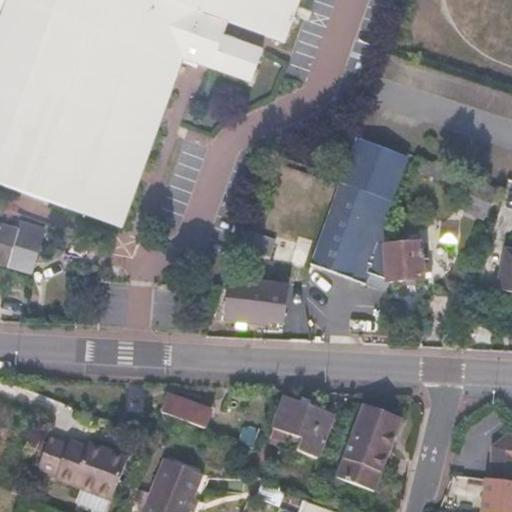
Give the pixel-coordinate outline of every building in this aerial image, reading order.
[(0,0),(0,6),(12,11),(0,45),(0,178),(132,226),(193,58),(262,82),(273,52),(232,37),(238,21),(296,42),(310,0),(0,0)] [(340,188),(337,187),(306,268),(360,288),(365,274),(389,282),(388,246),(377,243),(384,223),(408,160),(360,142),(343,189),(340,188)] [(447,172),(427,166),(423,173),(442,182),(447,172)] [(442,182),(442,183),(466,194),(462,202),(466,204),(463,211),(483,220),(496,193),(458,176),(447,172),(442,182)] [(388,224),(384,223),(377,243),(388,246),(388,224)] [(0,263),(7,266),(18,231),(0,225),(0,263)] [(248,232),(241,249),(269,261),(276,243),(248,232)] [(420,243),(388,246),(389,282),(423,281),(423,278),(431,278),(430,273),(422,274),(420,243)] [(511,247),(505,246),(497,287),(511,290),(511,247)] [(251,258),(240,254),(233,272),(245,276),(251,258)] [(235,283),(231,285),(224,304),(223,323),(247,326),(266,328),(267,323),(280,324),(284,289),(235,283)] [(215,412),(173,397),(166,414),(207,430),(215,412)] [(334,414),(288,397),(272,441),(321,458),(334,414)] [(401,416),(366,404),(342,480),(377,493),(401,416)] [(511,437),(497,447),(511,448),(511,437)] [(39,468),(54,473),(52,478),(109,499),(125,457),(86,442),(84,447),(82,452),(65,445),(50,440),(39,468)] [(67,440),(65,445),(82,452),(84,447),(67,440)] [(511,448),(497,447),(495,448),(494,479),(511,481),(511,448)] [(187,511),(204,472),(165,456),(142,511),(187,511)] [(476,511),(511,511),(511,486),(481,482),(476,511)]
